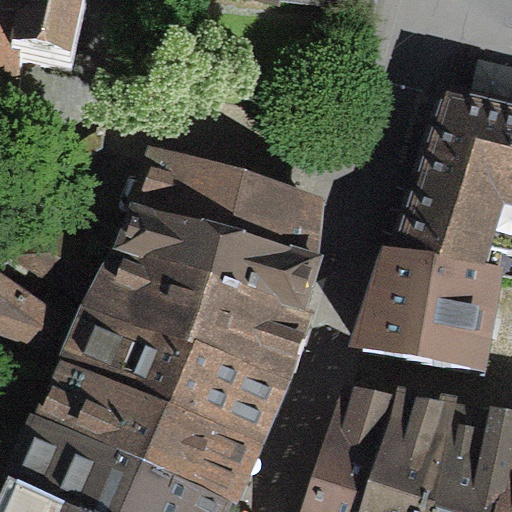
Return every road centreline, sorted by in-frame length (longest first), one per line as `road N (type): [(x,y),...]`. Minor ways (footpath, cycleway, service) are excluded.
road 1 (residential): [(0,242),(92,196),(126,148),(152,132),(385,199),(449,2)]
road 2 (residential): [(331,386),(511,419)]
